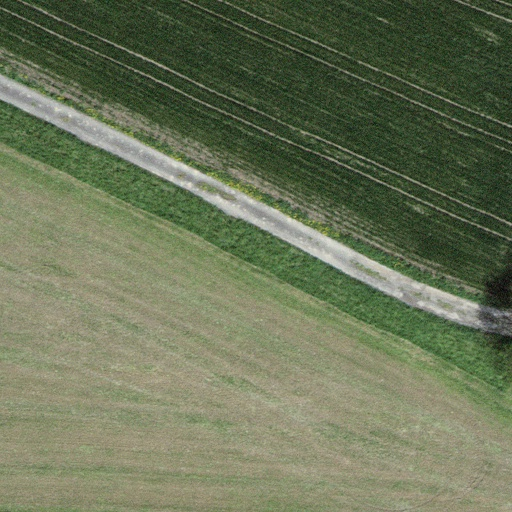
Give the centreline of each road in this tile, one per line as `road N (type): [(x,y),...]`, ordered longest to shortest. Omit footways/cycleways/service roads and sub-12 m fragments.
road 1 (track): [(511,311),(363,272),(0,115)]
road 2 (track): [(511,406),(363,272)]
